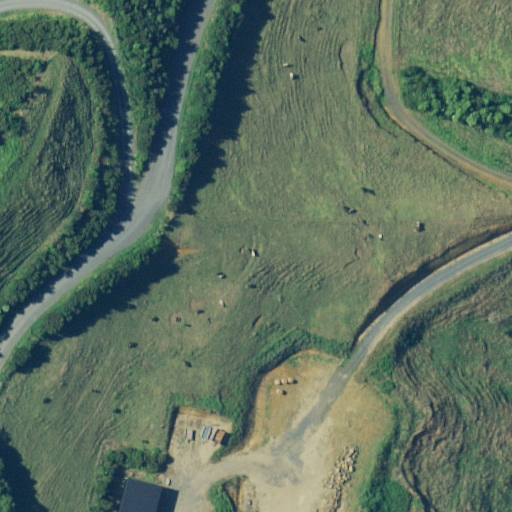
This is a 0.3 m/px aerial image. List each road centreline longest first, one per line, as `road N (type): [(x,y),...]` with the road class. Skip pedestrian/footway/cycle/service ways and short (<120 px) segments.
road 1 (track): [(213,0),(157,152),(45,257),(0,322)]
road 2 (unknown): [(113,187),(118,130),(107,50),(95,31),(84,18),(45,12),(0,20)]
